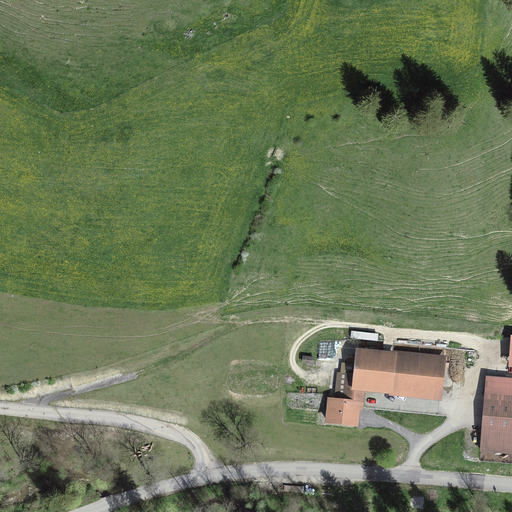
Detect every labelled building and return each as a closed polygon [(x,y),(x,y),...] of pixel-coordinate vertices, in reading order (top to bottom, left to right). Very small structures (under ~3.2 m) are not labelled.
[(377,341),(378,334),(351,331),(350,339),(377,341)] [(442,401),(447,357),(394,351),(394,353),(356,349),(353,374),(337,373),(334,399),(328,398),(325,425),(358,429),(360,411),(363,411),(365,393),(442,401)] [(315,357),(303,356),(302,365),(314,366),(315,357)] [(511,378),(486,377),(480,453),(511,455),(511,378)] [(425,511),(429,499),(409,494),(406,510),(413,511),(425,511)]
